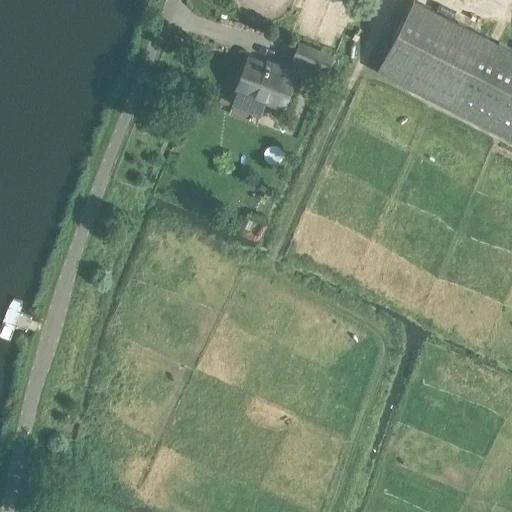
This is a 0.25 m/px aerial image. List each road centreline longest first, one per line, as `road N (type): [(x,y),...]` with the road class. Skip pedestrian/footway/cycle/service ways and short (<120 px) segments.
road 1 (unclassified): [(7,511),(65,280),(173,0)]
road 2 (track): [(265,272),(388,0)]
